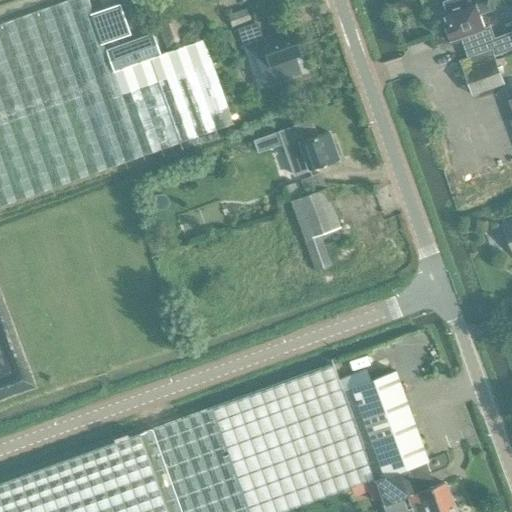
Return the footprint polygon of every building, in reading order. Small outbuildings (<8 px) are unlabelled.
[(68,0),(67,1),(0,24),(0,207),(231,125),(240,122),(234,105),(225,108),(217,85),(201,41),(186,46),(167,53),(160,55),(152,33),(132,40),(121,11),(102,17),(113,47),(105,50),(87,0),(68,0)] [(448,12),(444,13),(448,24),(445,25),(446,28),(445,31),(447,37),(450,38),(451,41),(462,38),(469,57),(470,57),(493,49),(495,55),(499,54),(494,38),(495,38),(491,25),(485,27),(480,15),(496,10),(492,0),(449,0),(444,2),(448,12)] [(227,15),(233,33),(225,35),(227,42),(253,33),(251,26),(249,21),(251,20),(246,8),(227,15)] [(166,48),(186,41),(177,14),(156,21),(166,48)] [(260,70),(254,72),(259,87),(295,74),(289,59),(300,55),(291,28),(260,39),(265,52),(255,56),(260,70)] [(511,31),(495,38),(494,38),(499,54),(511,49),(511,31)] [(469,57),(461,60),(473,95),(505,84),(495,55),(493,49),(470,57),(469,57)] [(313,119),(279,131),(294,175),(309,169),(337,159),(328,132),(318,135),(313,119)] [(320,173),(300,180),(304,192),(324,185),(320,173)] [(325,188),(291,200),(294,210),(297,218),(304,240),(315,270),(329,265),(322,246),(319,235),(339,227),(325,188)] [(511,219),(503,223),(511,248),(511,219)] [(332,364),(211,409),(248,511),(282,511),(373,479),(382,505),(400,498),(401,498),(408,495),(403,482),(431,472),(427,461),(428,461),(396,371),(370,380),(366,370),(338,380),(332,364)] [(248,511),(211,409),(0,486),(0,511),(248,511)] [(400,498),(382,505),(384,510),(385,511),(454,511),(444,482),(435,485),(431,472),(403,482),(408,495),(410,502),(404,504),(401,498),(400,498)]
